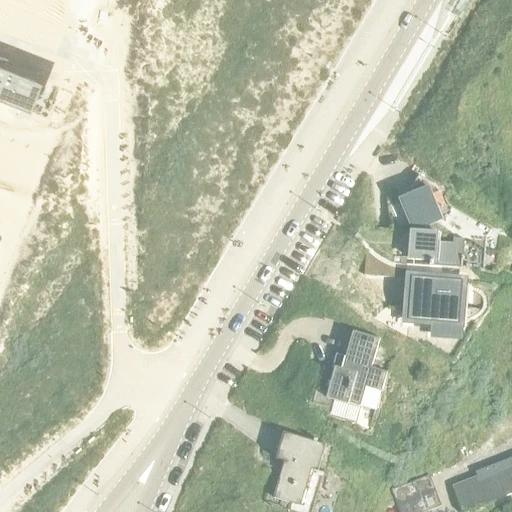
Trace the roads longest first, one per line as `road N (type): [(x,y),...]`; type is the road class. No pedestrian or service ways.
road 1 (tertiary): [(427,0),(187,401)]
road 2 (tertiary): [(187,401),(103,511)]
